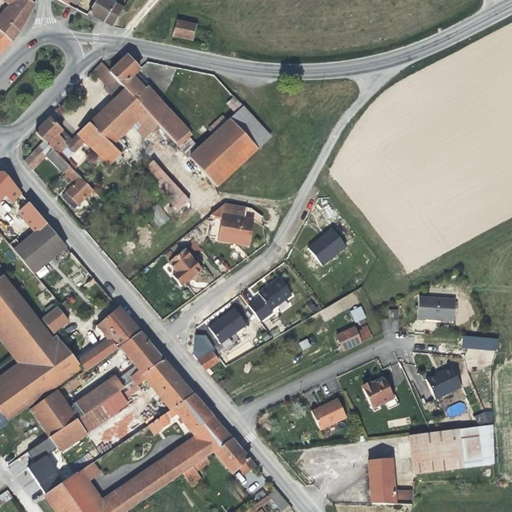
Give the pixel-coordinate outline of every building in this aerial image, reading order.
[(31,2),(28,0),(2,0),(13,7),(2,19),(20,33),(35,6),(34,4),(31,2)] [(114,4),(116,0),(95,0),(88,13),(104,22),(114,4)] [(113,27),(122,9),(114,4),(104,22),(108,25),(113,27)] [(20,33),(2,19),(0,21),(0,30),(13,41),(16,37),(20,33)] [(192,41),(196,25),(177,21),(173,36),(192,41)] [(0,53),(13,41),(0,30),(0,53)] [(188,132),(147,88),(149,86),(143,79),(137,73),(139,71),(139,69),(127,57),(126,57),(109,72),(120,84),(126,90),(146,112),(158,125),(176,144),(188,132)] [(120,84),(109,72),(102,63),(101,63),(92,71),(99,78),(98,79),(105,86),(103,88),(109,94),(120,84)] [(115,100),(126,90),(120,84),(109,94),(115,100)] [(117,138),(131,125),(146,112),(126,90),(115,100),(78,135),(84,141),(109,165),(126,149),(117,138)] [(234,96),(226,104),(234,112),(242,104),(234,96)] [(270,137),(243,108),(229,121),(256,150),(270,137)] [(144,138),(158,125),(146,112),(131,125),(144,138)] [(36,130),(49,143),(60,133),(65,130),(51,115),(36,130)] [(211,132),(227,120),(223,115),(207,127),(211,132)] [(216,187),(256,150),(229,121),(189,158),(216,187)] [(179,147),(191,135),(188,132),(176,144),(179,147)] [(81,145),(74,139),(73,140),(69,143),(65,138),(60,133),(49,143),(44,142),(51,150),(69,168),(73,171),(76,167),(68,158),(81,145)] [(84,141),(78,135),(74,139),(81,145),(84,141)] [(46,155),(51,150),(44,142),(34,152),(25,161),(33,169),(46,155)] [(69,168),(51,150),(46,155),(61,175),(64,172),(69,168)] [(142,171),(178,209),(190,199),(155,160),(142,171)] [(74,209),(90,192),(92,195),(94,193),(73,171),(69,168),(64,172),(75,183),(69,190),(62,197),(74,209)] [(20,194),(3,174),(0,173),(0,199),(5,196),(11,203),(17,198),(20,194)] [(29,204),(20,194),(17,198),(25,207),(29,204)] [(32,274),(65,246),(29,204),(25,207),(18,213),(35,233),(23,243),(21,241),(19,243),(15,239),(9,245),(14,251),(32,274)] [(160,227),(170,217),(156,204),(146,215),(160,227)] [(249,247),(253,220),(245,218),(246,207),(224,204),(209,216),(221,218),(218,238),(236,242),(236,244),(241,245),(249,247)] [(346,246),(332,227),(316,239),(307,246),(321,265),(346,246)] [(202,270),(184,250),(168,263),(176,272),(172,276),(181,287),(189,280),(202,270)] [(39,278),(49,272),(45,266),(36,273),(39,278)] [(261,295),(273,311),(294,295),(279,276),(269,284),(259,292),(261,295)] [(51,339),(3,278),(0,280),(0,326),(26,360),(25,369),(0,386),(0,414),(5,422),(26,407),(80,368),(74,359),(56,336),(51,339)] [(261,295),(249,304),(260,320),(273,311),(261,295)] [(453,321),(455,300),(419,297),(417,320),(425,321),(425,319),(430,320),(453,321)] [(69,309),(63,302),(59,305),(57,307),(61,313),(66,310),(69,309)] [(361,305),(350,311),(355,322),(366,317),(361,305)] [(54,333),(68,322),(61,313),(57,307),(56,308),(51,312),(47,315),(41,319),(54,333)] [(221,317),(209,326),(220,341),(247,323),(235,307),(221,317)] [(84,373),(120,348),(141,334),(119,308),(97,326),(101,331),(105,335),(107,340),(101,345),(99,342),(74,359),(80,368),(84,373)] [(388,317),(398,318),(398,309),(389,309),(388,317)] [(26,360),(0,326),(0,339),(19,364),(0,377),(0,386),(25,369),(26,360)] [(365,341),(361,330),(356,333),(354,328),(336,336),(339,343),(343,351),(361,343),(365,341)] [(145,339),(141,334),(120,348),(127,357),(127,356),(148,342),(145,339)] [(495,366),(497,338),(462,336),(462,348),(467,349),(466,364),(495,366)] [(298,343),(303,351),(311,346),(307,338),(298,343)] [(125,386),(133,380),(137,385),(146,379),(142,375),(163,360),(148,342),(127,356),(127,357),(135,366),(117,379),(115,377),(68,409),(56,391),(29,410),(48,438),(92,408),(105,400),(118,391),(125,386)] [(211,350),(197,360),(206,371),(220,361),(211,350)] [(160,392),(179,378),(175,374),(163,360),(142,375),(146,379),(160,392)] [(437,376),(452,369),(451,367),(439,373),(436,374),(437,376)] [(435,400),(461,387),(452,369),(437,376),(436,374),(425,379),(435,400)] [(170,410),(193,394),(180,379),(160,392),(158,394),(170,410)] [(137,389),(137,385),(133,380),(125,386),(130,394),(137,389)] [(393,399),(385,380),(372,386),(371,384),(362,388),(372,409),(393,399)] [(130,394),(125,386),(118,391),(123,400),(131,395),(130,394)] [(127,405),(123,400),(118,391),(105,400),(114,414),(127,405)] [(190,432),(212,417),(193,394),(170,410),(155,420),(161,428),(168,423),(169,419),(177,414),(190,432)] [(320,431),(346,418),(337,399),(323,406),(311,411),(320,431)] [(114,414),(105,400),(92,408),(102,423),(114,414)] [(66,462),(59,452),(102,423),(92,408),(48,438),(19,459),(44,496),(76,475),(66,462)] [(476,413),(476,424),(493,422),(492,412),(476,413)] [(201,439),(220,426),(216,421),(212,417),(190,432),(200,444),(201,439)] [(153,434),(161,428),(155,420),(148,426),(153,434)] [(213,453),(232,440),(220,426),(201,439),(200,444),(188,453),(186,450),(130,489),(140,503),(182,474),(205,458),(213,453)] [(488,465),(487,426),(431,433),(409,436),(413,474),(488,465)] [(239,447),(232,440),(213,453),(231,474),(239,467),(244,474),(254,466),(239,447)] [(87,467),(78,453),(66,462),(76,475),(87,467)] [(200,479),(195,472),(199,469),(198,467),(207,461),(205,458),(182,474),(191,486),(200,479)] [(393,490),(390,460),(368,462),(370,485),(372,504),(411,506),(413,491),(393,490)] [(99,474),(92,463),(87,467),(76,475),(83,485),(99,474)] [(83,485),(76,475),(44,496),(55,511),(101,511),(100,510),(83,485)] [(7,489),(0,494),(0,506),(13,497),(7,489)] [(126,511),(127,511),(140,503),(130,489),(100,510),(101,511),(126,511)] [(289,505),(275,490),(267,496),(270,499),(282,511),(289,505)] [(252,511),(270,499),(267,496),(244,511),(252,511)]
